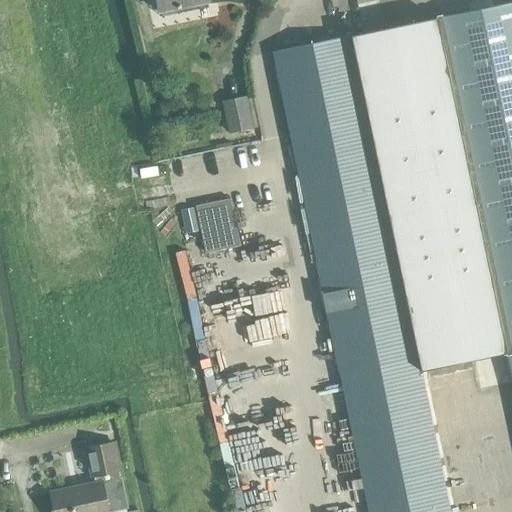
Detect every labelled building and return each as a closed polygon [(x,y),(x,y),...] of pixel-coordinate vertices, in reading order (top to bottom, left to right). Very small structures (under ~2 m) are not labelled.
[(157,0),(159,12),(209,2),(208,0),(157,0)] [(511,2),(437,18),(441,38),(472,185),(507,352),(507,353),(511,377),(511,2)] [(437,18),(350,35),(385,203),(472,185),(441,38),(437,18)] [(350,35),(272,52),(368,511),(450,511),(420,370),(385,203),(350,35)] [(228,133),(251,129),(246,98),(222,102),(228,133)] [(472,185),(385,203),(420,370),(421,371),(507,353),(507,352),(472,185)] [(230,198),(195,205),(205,252),(240,244),(230,198)] [(92,475),(120,469),(113,442),(86,448),(92,475)] [(108,511),(102,481),(51,493),(55,511),(108,511)]
